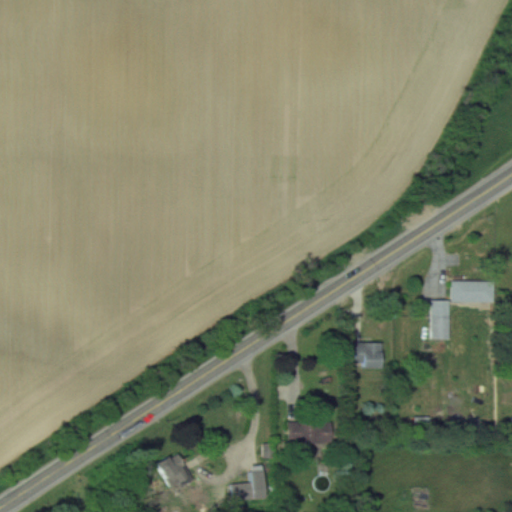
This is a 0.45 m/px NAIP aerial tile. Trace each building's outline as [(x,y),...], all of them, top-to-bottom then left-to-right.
[(491,301),(491,280),(449,280),(449,301),(491,301)] [(428,337),(447,337),(447,299),(428,299),(428,337)] [(379,342),(351,342),(351,367),(379,367),(379,342)] [(327,421),(283,421),(283,443),(327,443),(327,421)] [(184,473),(167,452),(151,466),(168,487),(184,473)]
